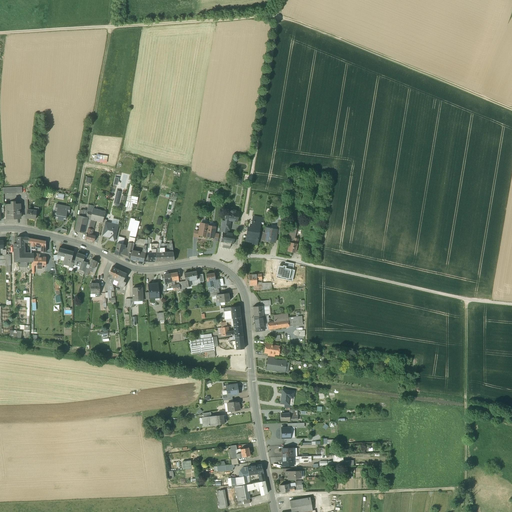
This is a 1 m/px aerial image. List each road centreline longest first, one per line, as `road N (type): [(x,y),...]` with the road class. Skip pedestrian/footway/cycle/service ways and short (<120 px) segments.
road 1 (track): [(272,497),(465,488),(466,299)]
road 2 (track): [(0,32),(277,16)]
road 3 (unclassified): [(275,511),(245,298),(229,272)]
road 4 (unclassified): [(229,272),(209,265),(133,270),(77,243),(0,229)]
road 5 (track): [(240,243),(277,16)]
road 6 (unknown): [(69,241),(110,26)]
road 7 (track): [(309,265),(511,304)]
